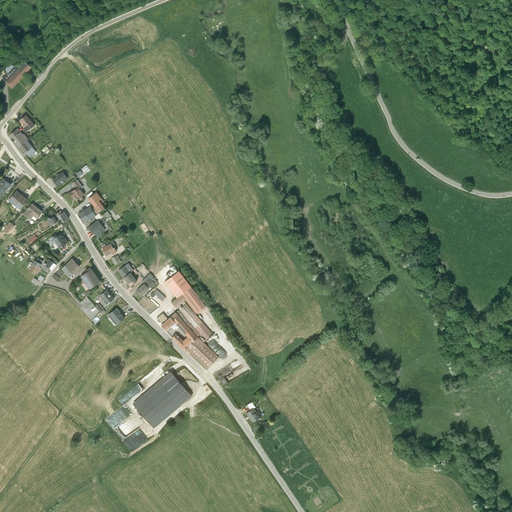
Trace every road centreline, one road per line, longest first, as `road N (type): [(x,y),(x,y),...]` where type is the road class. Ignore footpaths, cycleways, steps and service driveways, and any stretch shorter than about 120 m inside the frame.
road 1 (tertiary): [(301,511),(218,389),(116,286),(85,239)]
road 2 (tertiary): [(511,192),(458,185),(403,147),(330,0)]
road 3 (tertiary): [(179,0),(81,43),(0,126)]
road 4 (tertiary): [(85,239),(0,138)]
